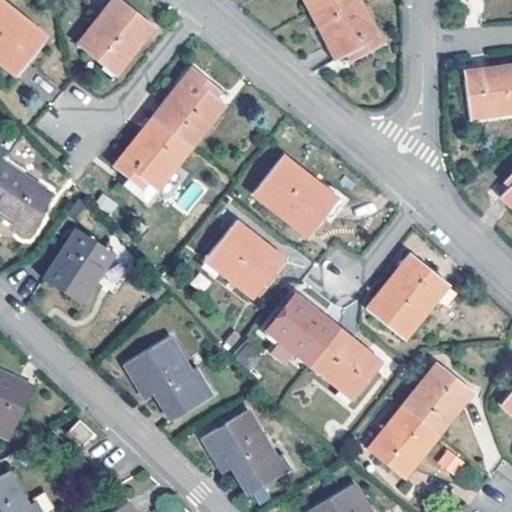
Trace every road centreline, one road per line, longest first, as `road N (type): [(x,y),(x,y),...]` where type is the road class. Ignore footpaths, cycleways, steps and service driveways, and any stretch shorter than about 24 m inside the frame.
road 1 (residential): [(0,306),(215,511)]
road 2 (residential): [(200,7),(389,164)]
road 3 (residential): [(200,7),(124,101),(74,119)]
road 4 (residential): [(422,43),(414,126),(389,164)]
road 5 (residential): [(423,194),(511,282)]
road 6 (residential): [(339,279),(369,264),(423,194)]
